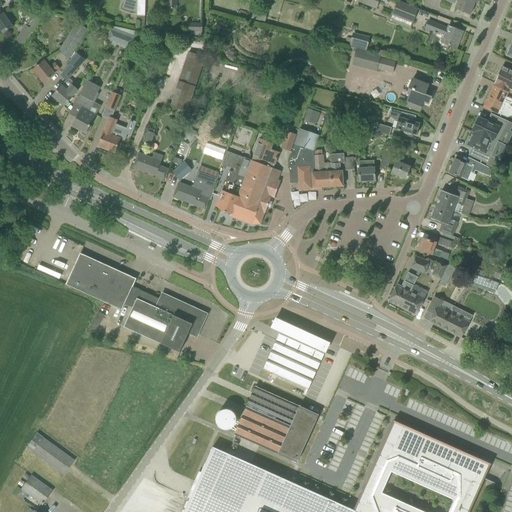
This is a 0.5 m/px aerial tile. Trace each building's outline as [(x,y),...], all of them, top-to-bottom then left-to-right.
[(123,0),(121,9),(136,14),(137,1),(132,0),(123,0)] [(136,0),(137,1),(136,14),(136,16),(137,16),(137,27),(144,27),(144,16),(145,16),(145,0),(136,0)] [(167,0),(167,8),(177,8),(176,0),(167,0)] [(457,0),(454,9),(460,11),(470,15),(474,4),(476,4),(478,0),(457,0)] [(0,29),(3,33),(11,27),(2,14),(1,15),(0,13),(0,7),(3,6),(0,1),(0,29)] [(412,22),(417,9),(397,1),(392,14),(412,22)] [(28,36),(44,11),(36,9),(26,25),(25,25),(20,31),(28,36)] [(448,26),(447,28),(428,21),(425,28),(437,33),(433,44),(439,47),(447,50),(447,49),(448,45),(456,49),(463,32),(448,26)] [(68,61),(87,30),(76,24),(59,52),(68,61)] [(115,42),(130,47),(133,38),(119,33),(115,42)] [(365,51),(367,42),(352,38),(350,47),(365,51)] [(391,73),(394,62),(373,56),(370,68),(376,69),(391,73)] [(33,70),(44,83),(54,73),(54,72),(59,68),(55,63),(49,68),(43,61),(33,70)] [(61,75),(67,80),(76,70),(70,64),(61,75)] [(511,71),(502,67),(493,85),(493,86),(508,93),(509,89),(511,90),(511,71)] [(96,93),(100,87),(85,79),(82,85),(83,86),(74,104),(81,108),(72,125),(82,130),(81,131),(81,133),(82,134),(84,135),(85,135),(87,134),(92,125),(91,125),(96,115),(89,112),(99,94),(96,93)] [(426,91),(428,85),(412,79),(408,89),(413,91),(411,97),(409,97),(405,107),(419,112),(423,102),(428,104),(432,93),(426,91)] [(261,93),(273,96),(276,84),(264,81),(261,93)] [(63,106),(78,90),(72,85),(67,91),(61,86),(52,96),(53,96),(52,97),(52,99),(56,102),(57,102),(58,101),(63,106)] [(503,104),(506,97),(508,93),(493,86),(490,90),(483,107),(498,114),(498,113),(506,117),(511,115),(511,106),(509,105),(508,106),(503,104)] [(187,112),(192,97),(175,91),(170,106),(187,112)] [(106,107),(114,110),(120,95),(112,92),(106,107)] [(395,129),(406,132),(406,134),(408,135),(411,135),(411,134),(416,135),(420,123),(414,122),(416,116),(391,108),(389,116),(397,122),(395,129)] [(307,109),(303,121),(316,125),(320,113),(307,109)] [(472,131),(473,132),(473,131),(498,143),(507,122),(491,114),(488,122),(478,117),(472,131)] [(98,146),(114,153),(120,138),(114,136),(120,121),(109,117),(98,146)] [(375,132),(389,136),(391,128),(377,124),(375,132)] [(330,171),(330,168),(329,168),(328,163),(323,163),(322,155),(314,155),(314,152),(319,136),(311,133),(300,129),(292,152),(288,162),(289,173),(290,183),(298,183),(298,189),(316,188),(321,188),(321,187),(330,187),(329,171),(330,171)] [(143,140),(151,144),(155,134),(146,130),(143,140)] [(280,148),(290,152),(296,135),(286,131),(280,148)] [(473,131),(473,132),(470,138),(468,137),(465,145),(470,148),(471,146),(472,147),(469,155),(488,163),(498,143),(473,131)] [(387,136),(385,142),(391,144),(393,138),(387,136)] [(274,165),(279,152),(270,149),(273,143),(260,138),(251,160),(271,168),(272,164),(274,165)] [(398,140),(396,147),(405,150),(407,143),(398,140)] [(274,197),(280,181),(277,180),(280,171),(276,169),(271,168),(251,160),(251,161),(243,158),(226,151),(223,160),(222,165),(233,169),(225,192),(221,191),(219,197),(215,207),(219,208),(219,209),(231,214),(232,213),(252,221),(251,224),(260,224),(264,213),(265,213),(271,196),(274,197)] [(392,157),(398,159),(397,161),(396,161),(391,173),(405,179),(410,166),(400,162),(401,160),(404,154),(395,151),(392,157)] [(133,167),(155,176),(156,175),(164,178),(168,169),(159,166),(163,156),(154,153),(152,158),(138,153),(133,167)] [(329,154),(330,168),(330,171),(329,171),(330,187),(343,186),(342,176),(342,171),(340,171),(339,163),(344,163),(344,171),(354,170),(353,157),(344,158),(343,153),(336,154),(329,154)] [(387,170),(390,154),(383,153),(379,169),(387,170)] [(449,172),(467,180),(473,167),(454,159),(451,166),(450,166),(448,169),(449,170),(449,172)] [(365,168),(364,161),(358,161),(358,171),(359,181),(375,181),(374,171),(374,167),(365,168)] [(172,172),(180,180),(192,170),(184,162),(172,172)] [(474,170),(488,176),(491,170),(477,162),(474,170)] [(217,179),(198,172),(192,188),(178,183),(173,197),(195,205),(196,205),(205,208),(208,199),(210,200),(217,179)] [(441,190),(436,204),(453,211),(460,213),(463,206),(469,191),(465,190),(456,186),(452,195),(441,190)] [(436,204),(431,218),(442,223),(439,231),(448,235),(452,236),(457,222),(449,219),(453,211),(436,204)] [(438,243),(450,247),(451,241),(440,237),(438,243)] [(422,238),(417,249),(427,253),(440,257),(442,252),(434,249),(436,242),(430,240),(427,239),(427,240),(422,238)] [(38,267),(43,259),(35,254),(30,262),(38,267)] [(132,286),(134,282),(79,257),(66,285),(121,310),(124,304),(132,308),(123,327),(170,348),(179,352),(189,331),(197,335),(207,315),(161,294),(159,299),(132,286)] [(411,268),(424,272),(428,261),(415,257),(411,268)] [(359,267),(372,272),(375,265),(362,260),(359,267)] [(431,275),(440,280),(447,266),(438,261),(431,275)] [(440,280),(439,283),(445,286),(453,268),(447,265),(447,266),(440,280)] [(493,278),(505,282),(508,275),(496,271),(493,278)] [(396,284),(388,301),(400,307),(408,291),(408,290),(410,291),(413,285),(417,277),(408,272),(400,286),(397,284),(396,284)] [(470,284),(495,293),(498,284),(473,274),(470,284)] [(408,291),(400,307),(402,308),(415,315),(420,306),(424,299),(423,298),(408,291)] [(469,322),(441,308),(444,302),(434,297),(427,311),(433,314),(429,322),(461,338),(469,322)] [(279,332),(263,369),(308,390),(329,343),(289,325),(285,323),(275,319),(274,321),(274,322),(271,328),(279,332)] [(498,348),(503,335),(491,330),(489,336),(490,336),(487,344),(498,348)] [(235,431),(233,434),(296,462),(317,415),(300,407),(300,406),(255,386),(235,431)] [(366,486),(355,510),(212,447),(196,482),(189,498),(183,511),(466,511),(482,478),(482,477),(488,464),(394,422),(375,464),(366,486)] [(26,448),(55,469),(63,475),(74,460),(36,433),(26,448)] [(21,490),(42,504),(52,490),(31,476),(21,490)] [(495,483),(487,479),(486,480),(485,484),(492,488),(495,483)]
